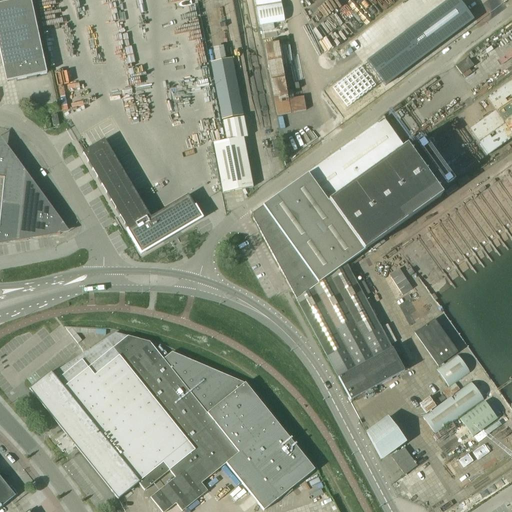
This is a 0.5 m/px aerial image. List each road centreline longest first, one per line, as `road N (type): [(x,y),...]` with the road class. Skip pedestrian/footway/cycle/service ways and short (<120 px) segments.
road 1 (unclassified): [(197,278),(226,221),(511,8)]
road 2 (secondary): [(391,511),(319,375),(272,321)]
road 3 (unclassified): [(95,234),(39,135),(0,116)]
road 4 (tertiary): [(78,511),(0,414)]
